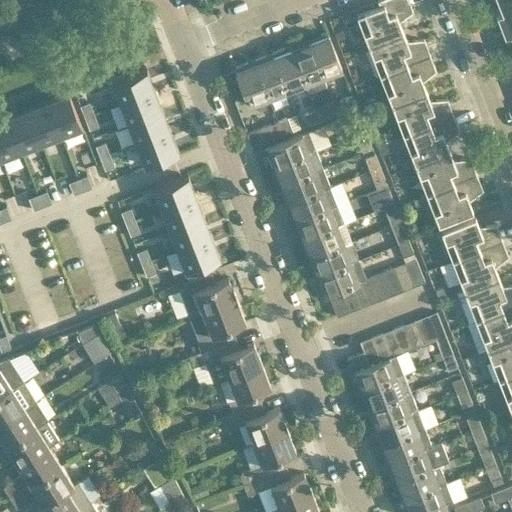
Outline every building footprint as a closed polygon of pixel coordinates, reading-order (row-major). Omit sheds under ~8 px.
[(379,4),(357,13),(357,15),(364,12),(370,29),(364,32),(368,43),(402,30),(398,20),(413,11),(408,0),(378,0),(379,4)] [(511,0),(499,0),(504,13),(499,15),(502,25),(511,22),(511,21),(511,0)] [(511,21),(511,22),(502,25),(506,35),(511,33),(511,32),(511,21)] [(402,30),(368,43),(373,56),(380,53),(387,71),(430,55),(424,39),(406,40),(402,30)] [(322,35),(310,40),(324,75),(342,68),(329,32),(327,33),(327,31),(321,33),(322,35)] [(303,42),(291,47),(305,82),(309,91),(327,84),(324,75),(310,40),(309,40),(309,38),(303,41),(303,42)] [(290,45),(272,52),(287,90),(305,82),(291,47),(290,45)] [(272,52),(254,60),(268,97),(287,90),(272,52)] [(430,55),(387,71),(394,89),(387,91),(392,104),(426,91),(422,81),(436,70),(430,55)] [(268,97),(254,60),(235,67),(250,104),(268,97)] [(121,102),(155,88),(147,68),(130,74),(128,67),(110,75),(120,102),(121,102)] [(121,102),(120,102),(128,122),(129,122),(163,109),(162,108),(155,88),(121,102)] [(68,91),(48,99),(63,137),(83,129),(68,91)] [(426,91),(392,104),(396,116),(403,113),(410,130),(410,131),(453,114),(447,99),(429,101),(426,91)] [(335,102),(339,113),(357,106),(353,95),(335,102)] [(48,99),(28,106),(42,145),(63,137),(48,99)] [(332,99),(314,106),(316,110),(320,119),(338,112),(334,103),(332,99)] [(85,116),(94,113),(90,101),(80,104),(85,116)] [(28,106),(7,114),(22,153),(42,145),(28,106)] [(129,122),(128,122),(136,143),(137,143),(171,130),(170,128),(163,109),(129,122)] [(316,110),(302,115),(306,125),(320,119),(316,110)] [(99,125),(94,113),(85,116),(89,129),(99,125)] [(7,114),(0,117),(0,156),(2,161),(22,153),(7,114)] [(453,114),(410,131),(417,149),(410,151),(415,163),(449,150),(445,140),(459,130),(453,114)] [(288,116),(277,120),(282,133),(293,129),(288,116)] [(351,121),(355,133),(366,129),(361,117),(351,121)] [(282,133),(277,120),(247,132),(252,145),(282,133)] [(366,129),(355,133),(360,146),(371,142),(366,129)] [(171,130),(137,143),(136,143),(144,164),(179,150),(178,150),(171,130)] [(268,147),(266,147),(268,153),(273,166),(275,165),(316,148),(309,130),(286,139),(267,146),(268,147)] [(100,156),(110,153),(105,141),(96,144),(100,156)] [(275,165),(273,166),(275,171),(280,184),(282,183),(324,167),(316,148),(275,165)] [(449,150),(415,163),(420,175),(426,172),(433,189),(433,191),(476,174),(470,158),(453,160),(449,150)] [(375,152),(365,156),(365,158),(370,170),(380,166),(375,154),(375,152)] [(114,165),(110,153),(100,156),(105,169),(114,165)] [(380,166),(370,170),(375,182),(385,178),(380,166)] [(284,189),(289,201),(331,185),(324,167),(282,183),(280,184),(283,190),(284,189)] [(83,190),(92,186),(87,174),(78,177),(83,190)] [(162,208),(196,194),(188,174),(154,187),(162,208)] [(476,174),(433,191),(440,208),(433,211),(438,223),(454,217),(472,210),(469,200),(482,190),(476,174)] [(73,193),(83,190),(78,177),(69,181),(73,193)] [(377,188),(367,192),(374,210),(384,206),(394,202),(387,184),(377,188)] [(288,202),(294,220),(338,203),(331,185),(289,201),(289,202),(288,202)] [(38,193),(42,205),(51,202),(47,189),(38,193)] [(42,205),(38,193),(28,197),(33,209),(42,205)] [(170,228),(204,215),(204,214),(196,194),(162,208),(170,228)] [(394,202),(384,206),(389,218),(399,214),(394,202)] [(294,220),(301,238),(345,221),(338,203),(294,220)] [(0,207),(0,215),(2,221),(11,217),(6,205),(0,207)] [(126,222),(135,219),(130,206),(121,210),(126,222)] [(204,215),(170,228),(178,249),(212,236),(212,234),(204,215)] [(456,223),(441,229),(442,233),(445,241),(452,239),(459,257),(502,241),(499,233),(496,225),(479,227),(475,216),(456,223)] [(140,231),(135,219),(126,222),(131,235),(140,231)] [(301,238),(308,256),(352,240),(345,221),(301,238)] [(404,226),(394,230),(399,243),(409,239),(404,226)] [(212,236),(178,249),(188,276),(207,269),(204,262),(220,256),(220,255),(212,236)] [(409,239),(399,243),(404,255),(414,252),(409,239)] [(308,256),(315,275),(359,258),(352,240),(308,256)] [(459,257),(439,265),(447,285),(461,280),(464,288),(464,289),(498,276),(494,266),(508,256),(502,241),(459,257)] [(141,263),(151,259),(146,247),(137,250),(141,263)] [(416,257),(405,261),(414,285),(425,280),(416,257)] [(350,283),(361,278),(366,276),(359,258),(315,275),(318,281),(320,280),(325,293),(328,291),(339,287),(350,283)] [(151,259),(141,263),(146,275),(155,271),(151,259)] [(405,261),(394,266),(403,289),(414,285),(405,261)] [(394,266),(383,270),(392,293),(403,289),(394,266)] [(383,270),(372,274),(381,297),(392,293),(383,270)] [(180,287),(191,315),(237,298),(228,276),(210,283),(206,272),(183,282),(185,286),(180,287)] [(372,274),(366,276),(361,278),(370,302),(381,297),(372,274)] [(464,288),(456,291),(468,322),(482,316),(483,317),(511,305),(511,284),(511,285),(501,285),(498,276),(464,289),(464,288)] [(361,278),(350,283),(359,306),(370,302),(361,278)] [(350,283),(339,287),(348,310),(359,306),(350,283)] [(444,285),(435,288),(439,298),(447,294),(444,285)] [(337,315),(348,310),(339,287),(328,291),(337,315)] [(196,337),(201,349),(232,337),(228,326),(245,320),(237,298),(191,315),(199,336),(196,337)] [(489,334),(482,337),(487,348),(511,339),(511,338),(511,305),(483,317),(489,334)] [(426,314),(435,338),(446,334),(437,310),(426,314)] [(115,311),(105,315),(111,329),(120,325),(115,311)] [(415,319),(424,342),(435,338),(426,314),(415,319)] [(404,323),(413,347),(424,342),(415,319),(404,323)] [(94,323),(77,329),(83,342),(99,332),(94,323)] [(393,327),(402,351),(408,349),(413,347),(404,323),(393,327)] [(111,329),(110,329),(116,344),(128,339),(122,324),(120,325),(111,329)] [(396,352),(396,353),(402,351),(393,327),(382,332),(391,354),(396,352)] [(382,332),(371,336),(380,359),(391,354),(382,332)] [(6,333),(0,335),(0,346),(1,349),(11,346),(6,333)] [(446,334),(435,338),(442,356),(453,352),(446,334)] [(360,340),(364,351),(369,363),(380,359),(371,336),(360,340)] [(232,337),(189,353),(194,365),(206,360),(214,381),(229,376),(262,363),(254,341),(236,348),(232,337)] [(491,360),(486,362),(493,381),(506,376),(511,374),(511,338),(511,339),(487,348),(491,360)] [(364,351),(348,357),(360,388),(403,371),(415,367),(408,349),(402,351),(396,353),(396,352),(391,354),(380,359),(369,363),(364,351)] [(453,352),(442,356),(447,369),(457,365),(453,352)] [(464,356),(469,374),(486,370),(482,352),(464,356)] [(0,394),(23,380),(8,356),(0,358),(0,394)] [(139,358),(126,363),(131,376),(144,371),(139,358)] [(101,367),(100,375),(105,381),(114,373),(107,363),(101,367)] [(229,400),(233,411),(257,402),(253,391),(271,385),(262,363),(229,376),(237,396),(229,400)] [(364,394),(369,406),(411,389),(403,371),(360,388),(362,395),(364,394)] [(451,380),(456,393),(466,389),(462,376),(451,380)] [(0,421),(35,399),(23,380),(0,394),(0,421)] [(112,389),(119,400),(131,392),(124,382),(112,389)] [(367,407),(374,425),(418,408),(411,389),(369,406),(367,407)] [(466,389),(456,393),(461,406),(471,402),(466,389)] [(131,392),(119,400),(130,418),(142,411),(131,392)] [(0,448),(46,419),(47,418),(35,399),(0,421),(0,448)] [(246,419),(254,440),(287,428),(279,406),(261,413),(257,402),(233,411),(222,415),(227,427),(246,419)] [(374,425),(381,443),(425,426),(418,408),(374,425)] [(466,416),(471,429),(481,425),(476,412),(466,416)] [(0,463),(15,457),(19,463),(49,444),(59,438),(46,419),(0,448),(0,463)] [(481,425),(471,429),(475,442),(486,438),(481,425)] [(386,449),(390,460),(432,444),(425,426),(381,443),(384,449),(386,449)] [(243,469),(241,474),(244,482),(282,467),(278,456),(296,449),(287,428),(254,440),(262,462),(243,469)] [(391,461),(389,462),(395,480),(439,463),(450,458),(443,440),(432,444),(390,460),(391,461)] [(150,448),(144,451),(149,460),(162,453),(156,442),(148,446),(150,448)] [(4,486),(10,496),(61,463),(49,444),(19,463),(23,470),(4,486)] [(480,453),(485,466),(495,462),(490,449),(480,453)] [(164,455),(154,460),(165,481),(173,475),(164,455)] [(495,462),(485,466),(490,479),(491,478),(493,484),(502,481),(500,475),(495,462)] [(36,505),(36,506),(73,483),(61,463),(10,496),(17,506),(39,495),(43,501),(36,505)] [(395,480),(402,498),(446,481),(439,463),(395,480)] [(282,467),(244,482),(248,493),(258,490),(266,510),(279,505),(313,492),(304,470),(286,477),(282,467)] [(165,481),(160,484),(171,502),(183,495),(173,475),(165,481)] [(69,511),(90,499),(78,480),(74,483),(73,483),(36,506),(40,511),(69,511)] [(204,481),(191,487),(195,498),(209,492),(204,481)] [(446,481),(402,498),(405,504),(407,504),(410,511),(422,511),(454,500),(446,481)] [(511,483),(503,487),(507,497),(511,495),(511,483)] [(507,497),(503,487),(490,492),(494,502),(507,497)] [(320,511),(313,492),(279,505),(281,511),(320,511)] [(480,496),(467,501),(471,511),(484,506),(480,496)] [(98,511),(90,499),(69,511),(98,511)] [(469,511),(471,511),(467,501),(453,506),(455,511),(469,511)] [(192,511),(186,502),(176,508),(178,511),(192,511)]
